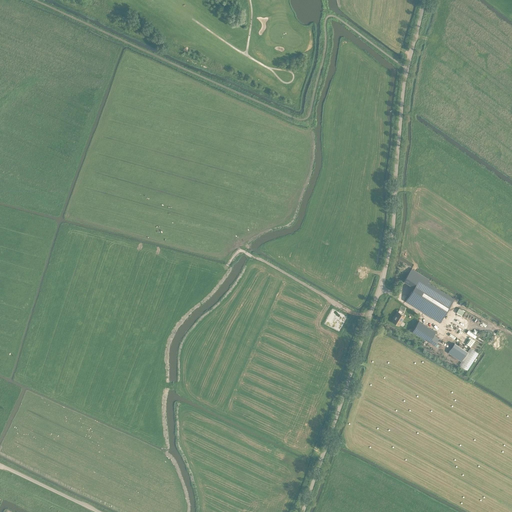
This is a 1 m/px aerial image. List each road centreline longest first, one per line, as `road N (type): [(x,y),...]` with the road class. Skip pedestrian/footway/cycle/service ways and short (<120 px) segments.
road 1 (unclassified): [(303,511),(381,286),(406,68),(425,0)]
road 2 (track): [(370,312),(353,314),(251,254),(240,251),(226,268)]
